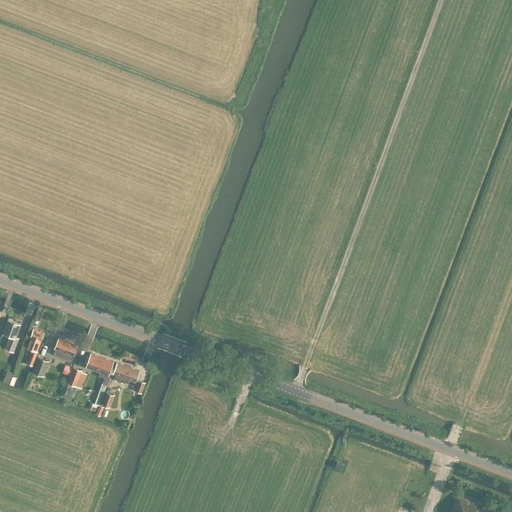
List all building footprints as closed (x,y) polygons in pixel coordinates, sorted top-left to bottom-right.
[(21,321),(9,316),(3,330),(10,333),(5,346),(14,350),(20,336),(16,334),(21,321)] [(44,330),(34,326),(28,340),(29,341),(26,346),(33,348),(28,362),(32,363),(38,349),(37,348),(39,342),(44,330)] [(74,353),(78,343),(59,336),(55,346),(56,346),(54,352),(71,358),(73,353),(74,353)] [(114,359),(91,351),(86,364),(100,370),(99,373),(104,375),(94,401),(98,402),(99,403),(112,370),(109,369),(114,359)] [(32,371),(43,375),(49,359),(37,355),(32,371)] [(140,368),(117,360),(114,371),(117,372),(115,377),(125,381),(127,376),(136,379),(140,368)] [(73,365),(66,362),(63,370),(70,373),(73,365)] [(73,366),(67,381),(68,381),(77,384),(82,386),(87,371),(73,366)] [(14,371),(7,368),(3,380),(10,382),(10,381),(13,373),(14,371)] [(141,391),(145,380),(138,378),(134,389),(141,391)] [(68,381),(64,393),(73,396),(77,384),(68,381)] [(114,393),(106,389),(101,402),(110,405),(114,393)] [(91,400),(89,406),(96,409),(98,402),(94,401),(91,400)] [(342,468),(344,462),(337,460),(334,465),(342,468)] [(480,511),(484,503),(457,493),(449,511),(480,511)]
